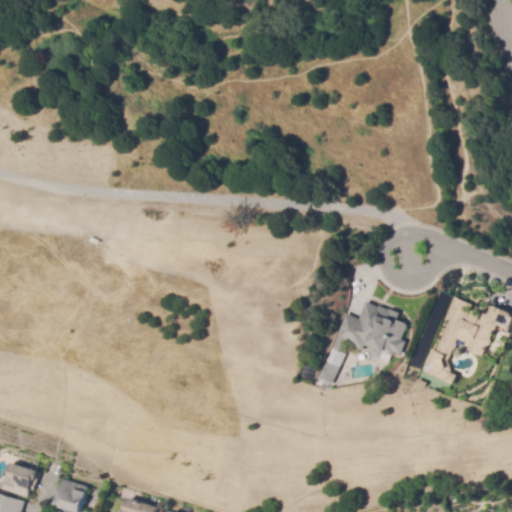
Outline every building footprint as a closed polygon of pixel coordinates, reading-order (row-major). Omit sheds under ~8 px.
[(448,361),(454,363),(449,374),(438,370),(439,367),(427,363),(432,350),(435,352),(449,316),(446,314),(452,297),(471,304),(465,320),(479,325),(485,309),(504,316),(497,335),(494,334),(486,355),(469,349),(471,343),(457,338),(448,361)] [(333,385),(318,379),(325,362),(326,362),(331,348),(345,314),(359,320),(367,302),(380,308),(381,306),(390,310),(391,309),(401,313),(399,320),(408,324),(407,324),(410,325),(403,340),(409,342),(403,356),(395,352),(391,362),(383,358),(383,356),(379,358),(374,356),(373,352),(374,349),(365,345),(363,351),(346,344),(342,353),(346,355),(333,385)] [(29,498),(4,490),(13,463),(41,472),(35,491),(32,490),(29,498)] [(82,511),(75,511),(53,505),(59,487),(62,488),(64,479),(90,487),(82,511)] [(0,511),(0,493),(26,502),(23,511),(0,511)] [(124,511),(128,498),(160,507),(159,509),(163,510),(162,511),(124,511)]
